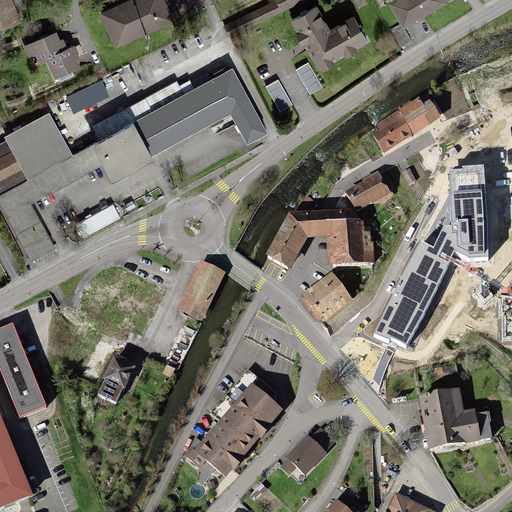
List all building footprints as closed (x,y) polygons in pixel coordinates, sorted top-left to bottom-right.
[(0,30),(19,23),(10,0),(8,0),(0,3),(0,30)] [(161,0),(137,0),(101,16),(114,46),(171,21),(161,0)] [(225,30),(229,40),(312,0),(278,0),(280,4),(225,30)] [(445,0),(403,0),(390,8),(402,27),(446,1),(445,0)] [(317,12),(294,24),(319,72),(367,47),(353,22),(329,35),(317,12)] [(0,201),(32,260),(53,249),(31,208),(103,169),(111,183),(151,161),(236,117),(248,140),(265,131),(253,109),(244,92),(234,73),(29,180),(15,154),(0,162),(0,201)] [(427,102),(375,136),(388,155),(439,121),(427,102)] [(421,240),(375,332),(389,338),(390,337),(406,344),(454,250),(469,257),(488,256),(484,165),(463,166),(463,169),(450,170),(452,225),(444,225),(433,247),(421,240)] [(379,178),(345,197),(357,217),(390,198),(379,178)] [(327,219),(291,221),(267,264),(290,276),(309,245),(316,244),(326,244),(328,273),(354,273),(355,269),(373,268),(374,238),(362,239),(362,230),(353,217),(327,219)] [(199,264),(179,308),(202,320),(224,274),(199,264)] [(332,279),(302,299),(322,326),(351,306),(332,279)] [(15,328),(0,334),(0,371),(20,422),(48,411),(15,328)] [(115,363),(105,385),(125,394),(135,372),(115,363)] [(254,385),(196,447),(224,473),(282,411),(254,385)] [(422,402),(428,452),(491,443),(487,411),(462,415),(460,397),(422,402)] [(0,511),(8,511),(31,504),(0,426),(0,511)] [(319,431),(288,464),(307,481),(337,447),(319,431)] [(432,511),(395,494),(385,511),(432,511)]
